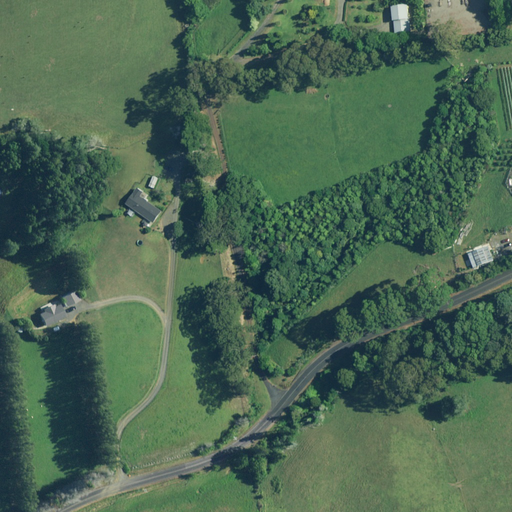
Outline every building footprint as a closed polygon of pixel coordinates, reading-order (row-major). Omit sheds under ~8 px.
[(411,32),(407,4),(391,6),(395,34),(411,32)] [(159,177),(153,175),(149,186),(155,188),(159,177)] [(125,212),(132,217),(136,212),(152,224),(162,211),(141,196),(144,192),(137,187),(125,204),(129,207),(125,212)] [(76,299),(71,290),(58,297),(62,307),(76,299)] [(39,311),(34,314),(41,328),(62,318),(55,304),(50,306),(49,304),(38,309),(39,311)]
